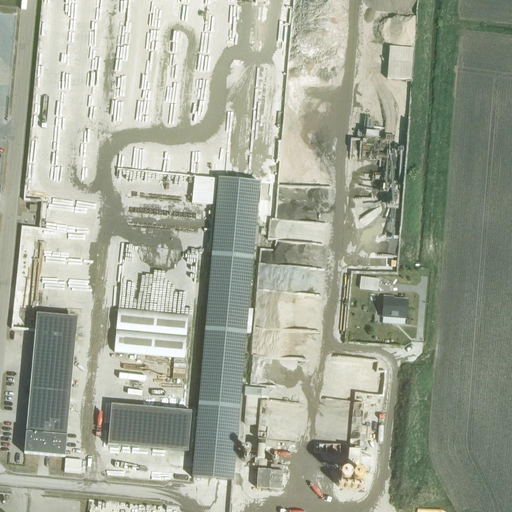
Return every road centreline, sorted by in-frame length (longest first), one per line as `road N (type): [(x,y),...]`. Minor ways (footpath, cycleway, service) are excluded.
road 1 (unclassified): [(0,313),(28,0)]
road 2 (unclassified): [(0,478),(180,494)]
